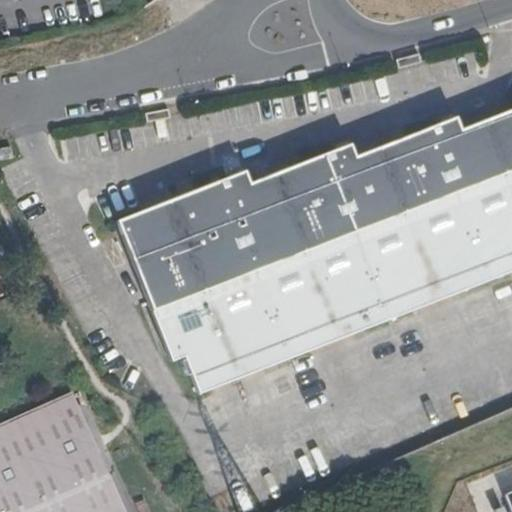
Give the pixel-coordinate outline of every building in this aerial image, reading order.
[(417,48),(397,54),(400,64),(420,57),(417,48)] [(511,268),(511,104),(459,125),(454,114),(355,153),(349,140),(247,181),(242,168),(221,177),(127,215),(114,220),(115,223),(109,226),(113,236),(119,234),(171,361),(183,356),(199,394),(373,324),(511,268)] [(145,111),(146,120),(169,117),(169,108),(145,111)] [(8,149),(0,150),(0,162),(10,161),(8,149)] [(135,511),(78,388),(0,422),(0,511),(135,511)] [(511,511),(511,487),(500,493),(505,502),(497,506),(499,511),(511,511)]
